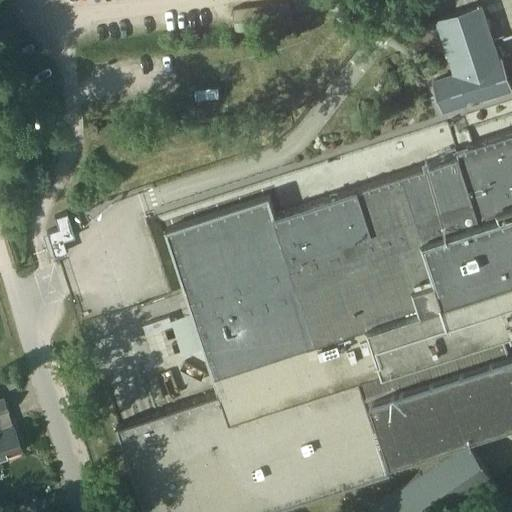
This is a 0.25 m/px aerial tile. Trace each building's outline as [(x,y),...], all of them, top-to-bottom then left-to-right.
[(236,31),(294,24),(291,2),(233,9),(236,31)] [(456,72),(440,77),(432,80),(444,109),(511,87),(511,82),(504,57),(499,58),(482,4),(439,18),(456,72)] [(221,392),(118,426),(146,511),(262,511),(391,469),(385,450),(391,448),(394,457),(511,417),(511,350),(506,331),(511,329),(511,129),(457,148),(459,153),(277,213),(271,194),(167,228),(221,392)] [(58,228),(47,231),(54,254),(66,251),(62,239),(74,235),(71,227),(66,212),(54,216),(58,228)] [(0,412),(8,410),(9,410),(4,395),(0,396),(0,412)] [(0,456),(23,449),(15,426),(13,426),(0,430),(0,456)] [(370,511),(452,511),(497,481),(468,438),(368,509),(370,511)]
